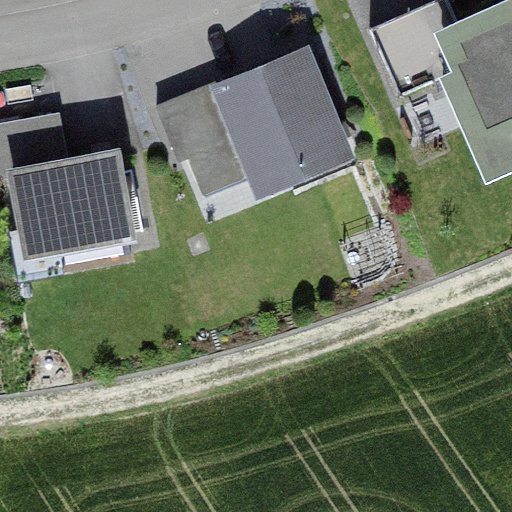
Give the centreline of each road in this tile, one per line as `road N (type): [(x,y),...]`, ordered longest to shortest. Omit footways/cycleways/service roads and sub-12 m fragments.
road 1 (track): [(0,419),(66,416),(439,301),(511,264)]
road 2 (residential): [(0,39),(168,0)]
